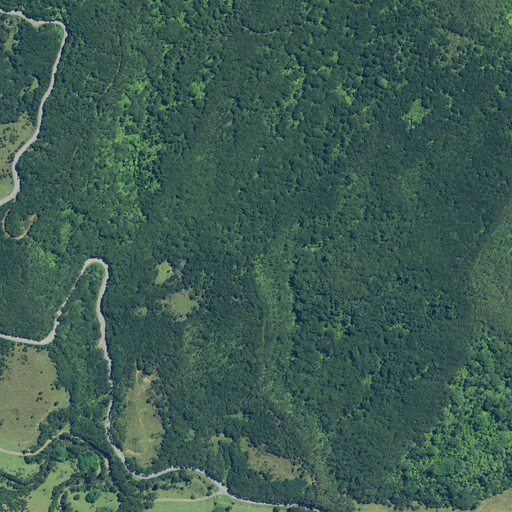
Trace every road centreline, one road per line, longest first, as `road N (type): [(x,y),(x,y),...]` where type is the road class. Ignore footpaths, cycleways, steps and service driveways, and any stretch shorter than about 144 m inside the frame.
road 1 (unclassified): [(0,333),(48,337),(79,272),(92,259),(105,261),(100,311),(110,439),(133,474),(191,466),(223,487)]
road 2 (unclassified): [(0,10),(67,25),(37,131),(15,160),(17,188),(0,202)]
road 3 (residential): [(0,449),(33,453),(66,435),(93,444),(116,485),(134,495),(194,499),(223,487)]
